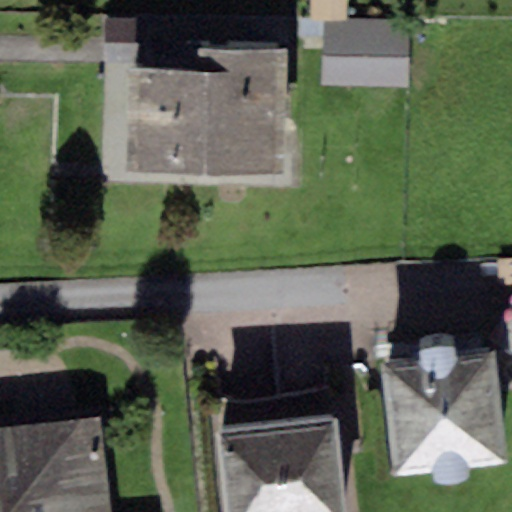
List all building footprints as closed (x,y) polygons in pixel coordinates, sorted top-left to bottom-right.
[(323,85),(408,85),(408,21),(323,21),(323,85)] [(128,69),(127,172),(275,173),(276,49),(198,48),(198,70),(128,69)] [(423,362),(383,366),(396,478),(433,473),(435,485),(470,481),(468,470),(507,465),(495,354),(457,358),(455,339),(421,343),(423,362)] [(111,511),(101,417),(0,427),(0,511),(111,511)] [(347,511),(336,420),(216,434),(225,511),(347,511)]
